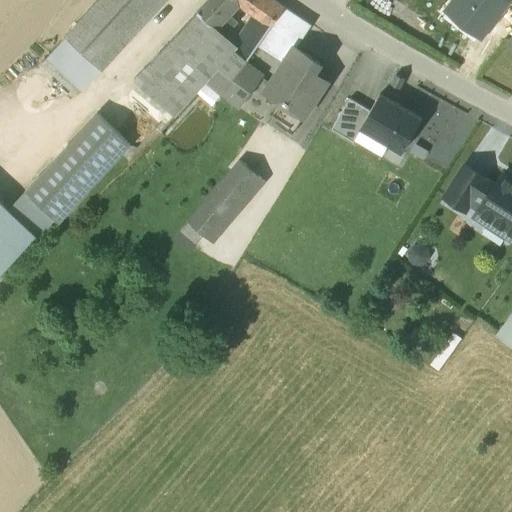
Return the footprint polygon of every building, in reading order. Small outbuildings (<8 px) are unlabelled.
[(99,0),(67,36),(102,69),(165,0),(99,0)] [(209,0),(196,14),(212,30),(215,26),(226,15),(239,1),(257,17),(272,0),(209,0)] [(272,0),(257,17),(234,50),(245,59),(255,45),(265,32),(270,25),(284,7),(274,0),(272,0)] [(454,0),(447,9),(479,33),(503,1),(501,0),(454,0)] [(311,26),(284,7),(270,25),(265,32),(255,45),(283,63),(294,46),(297,48),(311,26)] [(196,14),(135,77),(143,87),(149,93),(146,96),(152,101),(155,98),(174,115),(187,102),(206,81),(208,80),(219,67),(232,78),(244,63),(246,60),(245,59),(234,50),(221,40),(212,30),(196,14)] [(102,69),(67,36),(48,57),(83,89),(102,69)] [(297,48),(294,46),(283,63),(267,88),(284,99),(306,113),(326,82),(313,74),(320,63),(297,48)] [(244,63),(232,78),(220,91),(238,106),(261,76),(244,63)] [(232,78),(219,67),(208,80),(220,91),(232,78)] [(404,79),(396,75),(391,85),(400,89),(404,79)] [(422,120),(381,95),(371,111),(361,129),(402,153),(422,120)] [(361,129),(371,111),(349,98),(331,129),(353,142),(361,129)] [(306,113),(284,99),(273,116),(295,130),(306,113)] [(99,115),(28,193),(59,222),(131,144),(99,115)] [(211,231),(216,235),(265,177),(242,158),(193,215),(211,231)] [(486,178),(465,164),(445,197),(465,210),(473,198),(484,181),(486,178)] [(511,182),(500,175),(493,187),(482,204),(478,211),(503,226),(505,235),(511,239),(511,238),(511,182)] [(493,187),(484,181),(473,198),(482,204),(493,187)] [(104,195),(96,203),(102,209),(110,201),(104,195)] [(0,273),(35,236),(0,202),(0,273)] [(211,231),(193,215),(171,242),(190,257),(211,231)] [(511,312),(495,336),(511,348),(511,312)]
